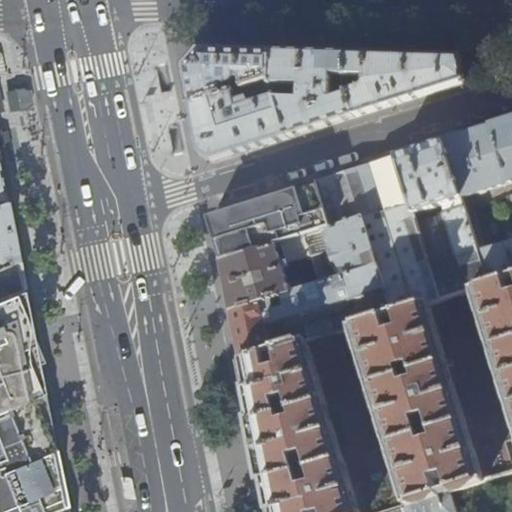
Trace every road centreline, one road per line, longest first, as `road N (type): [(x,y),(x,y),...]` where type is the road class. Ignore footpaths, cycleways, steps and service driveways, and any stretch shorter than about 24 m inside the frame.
road 1 (residential): [(108,213),(511,94)]
road 2 (secondary): [(177,0),(511,11)]
road 3 (primary): [(108,213),(166,511)]
road 4 (primary): [(64,0),(108,213)]
